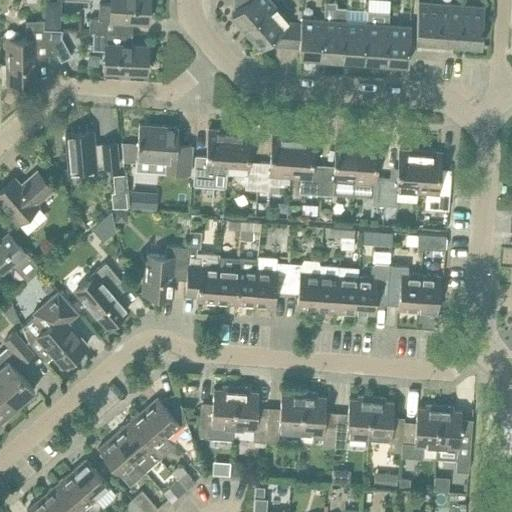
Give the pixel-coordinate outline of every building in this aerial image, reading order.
[(110,0),(111,3),(99,3),(99,17),(89,17),(89,32),(93,32),(132,33),(125,32),(126,20),(148,21),(149,0),(110,0)] [(234,0),(234,4),(237,8),(231,13),(246,29),(275,4),(271,0),(234,0)] [(367,22),(364,60),(385,61),(388,23),(389,10),(389,0),(368,0),(368,8),(367,22)] [(440,3),(418,1),(415,39),(437,41),(440,3)] [(462,4),(440,3),(437,41),(459,43),(462,4)] [(289,21),(275,4),(246,29),(261,46),(266,41),(269,45),(299,47),(301,23),(289,22),(289,21)] [(484,6),(462,4),(459,43),(481,44),(484,6)] [(323,18),(321,57),(328,57),(329,61),(338,62),(340,58),(342,58),(346,7),(336,6),(335,19),(323,18)] [(323,18),(301,17),(301,23),(299,47),(299,55),(321,57),(323,18)] [(367,22),(345,20),(342,58),(350,59),(351,63),(359,64),(361,60),(364,60),(367,22)] [(410,25),(388,23),(385,61),(393,62),(394,66),(403,67),(404,63),(408,63),(409,50),(410,25)] [(6,39),(7,63),(7,83),(36,83),(36,59),(49,59),(49,54),(57,54),(43,28),(25,28),(26,38),(6,39)] [(60,29),(43,28),(57,54),(61,61),(71,55),(61,37),(62,29),(60,29)] [(132,33),(93,32),(92,49),(106,49),(105,69),(146,71),(147,45),(131,44),(132,33)] [(138,139),(121,138),(123,156),(136,157),(135,170),(166,172),(189,174),(190,164),(192,144),(177,143),(178,126),(139,123),(138,139)] [(206,155),(195,155),(193,185),(225,187),(229,130),(208,128),(206,155)] [(65,132),(67,152),(69,170),(118,165),(118,162),(116,142),(94,143),(93,130),(65,132)] [(245,188),(257,189),(259,161),(248,160),(250,131),(229,130),(226,171),(236,172),(235,178),(240,182),(245,182),(245,188)] [(259,161),(257,189),(269,190),(269,185),(279,185),(280,175),(290,176),(293,135),(272,133),(270,162),(259,161)] [(299,192),(320,194),(323,166),(312,165),(314,136),(293,135),(290,176),(300,177),(299,192)] [(323,166),(321,194),(333,195),(334,181),(353,183),(357,139),(336,138),(334,167),(323,166)] [(357,139),(353,183),(373,184),(372,198),(372,204),(384,205),(386,177),(375,176),(378,141),(357,139)] [(386,177),(384,205),(396,205),(397,200),(397,190),(417,191),(420,150),(399,148),(398,168),(394,168),(390,174),(390,177),(386,177)] [(420,150),(417,191),(426,192),(425,208),(448,209),(451,172),(440,172),(441,152),(420,150)] [(0,189),(0,202),(6,210),(18,223),(39,205),(36,202),(52,188),(50,185),(37,170),(21,184),(14,177),(0,189)] [(229,220),(228,229),(240,230),(241,220),(229,220)] [(254,221),(241,220),(240,230),(253,230),(254,221)] [(329,227),(328,237),(341,237),(342,228),(329,227)] [(355,229),(342,228),(341,237),(341,242),(354,243),(355,229)] [(0,270),(4,275),(14,266),(27,281),(41,269),(28,254),(9,232),(0,240),(0,270)] [(418,233),(417,247),(445,249),(446,235),(418,233)] [(186,273),(185,284),(197,285),(196,300),(216,301),(219,254),(197,252),(197,243),(188,242),(188,247),(188,255),(186,273)] [(165,255),(146,254),(144,273),(143,293),(172,296),(173,272),(186,273),(187,255),(188,247),(166,245),(165,255)] [(220,254),(219,254),(216,301),(235,303),(238,258),(219,256),(220,254)] [(257,259),(254,304),(274,305),(275,290),(286,291),(288,262),(277,261),(277,257),(258,256),(257,259)] [(238,258),(235,303),(254,304),(257,259),(238,258)] [(304,259),(301,263),(288,262),(286,291),(298,292),(297,307),(317,309),(317,308),(319,272),(320,263),(318,260),(304,259)] [(123,282),(105,262),(88,276),(89,277),(75,290),(106,327),(128,308),(113,290),(123,282)] [(357,275),(354,311),(375,313),(376,301),(386,302),(387,293),(389,263),(376,262),(371,267),(371,276),(357,275)] [(320,263),(317,308),(335,310),(339,266),(320,265),(320,263)] [(407,265),(389,263),(387,293),(399,294),(398,309),(417,310),(420,274),(407,273),(407,265)] [(357,267),(339,266),(335,310),(354,311),(357,275),(357,267)] [(440,275),(420,274),(417,310),(437,311),(440,275)] [(77,312),(58,290),(33,312),(35,314),(22,326),(29,341),(46,361),(52,355),(62,366),(84,346),(67,326),(70,323),(67,320),(77,312)] [(6,301),(0,305),(0,309),(3,313),(10,305),(6,301)] [(0,352),(0,385),(8,395),(16,405),(34,389),(13,364),(20,358),(22,361),(33,352),(20,337),(15,331),(4,340),(9,345),(0,352)] [(0,418),(16,405),(0,385),(0,418)] [(199,427),(198,436),(210,437),(232,439),(233,426),(236,386),(222,385),(222,388),(213,387),(212,403),(201,402),(200,407),(199,427)] [(236,386),(233,426),(254,428),(254,440),(265,441),(268,411),(257,411),(258,391),(250,390),(250,387),(236,386)] [(268,411),(265,441),(276,442),(278,442),(279,429),(300,431),(303,391),(290,390),(289,393),(281,392),(280,412),(268,411)] [(317,392),(303,391),(300,431),(313,432),(312,438),(322,439),(321,445),(333,446),(335,419),(324,418),(325,396),(317,395),(317,392)] [(186,420),(176,392),(165,396),(160,400),(157,396),(142,410),(166,437),(186,420)] [(347,420),(335,419),(333,446),(345,447),(346,434),(368,436),(371,396),(357,395),(357,398),(349,397),(347,420)] [(371,396),(368,436),(382,437),(382,442),(390,442),(389,451),(401,452),(403,423),(392,422),(393,401),(385,400),(385,397),(371,396)] [(401,452),(401,456),(413,457),(422,457),(422,444),(436,445),(439,405),(425,404),(425,407),(417,406),(415,426),(404,425),(404,423),(403,423),(401,452)] [(439,405),(436,445),(435,458),(457,459),(456,470),(468,471),(471,431),(460,430),(461,410),(453,409),(453,406),(439,405)] [(142,410),(128,422),(151,450),(152,449),(159,458),(173,446),(166,437),(142,410)] [(128,422),(113,435),(137,462),(144,471),(159,458),(151,450),(128,422)] [(113,435),(98,448),(111,463),(121,475),(137,462),(113,435)] [(110,486),(86,458),(71,471),(94,499),(110,486)] [(181,464),(172,473),(178,480),(186,489),(195,481),(187,471),(181,464)] [(94,499),(71,471),(56,484),(80,511),(94,499)] [(178,480),(169,487),(177,496),(186,489),(178,480)] [(56,484),(42,496),(54,511),(80,511),(56,484)] [(254,484),(254,493),(263,494),(264,485),(254,484)] [(144,492),(141,489),(131,498),(143,511),(151,511),(157,507),(144,492)] [(54,511),(42,497),(26,510),(28,511),(54,511)] [(143,511),(131,498),(121,506),(126,511),(143,511)]
